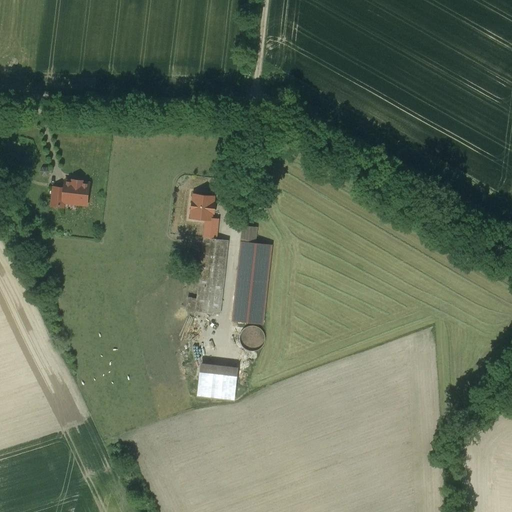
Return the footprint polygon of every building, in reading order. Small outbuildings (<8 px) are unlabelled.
[(65,188),(54,186),(51,207),(63,208),(64,201),(88,204),(92,183),(66,179),(65,188)] [(234,185),(221,184),(220,194),(232,195),(234,185)] [(218,199),(194,196),(192,217),(207,219),(216,220),(218,199)] [(205,238),(204,238),(202,252),(197,297),(196,311),(220,314),(228,240),(216,239),(217,226),(215,226),(216,220),(207,219),(205,238)] [(257,227),(243,226),(233,320),(263,324),(271,245),(255,243),(257,227)] [(261,332),(258,329),(254,328),(250,328),(247,329),(244,332),(242,335),(242,339),(242,342),(243,344),(246,347),(249,349),(251,349),(255,349),(259,347),(260,346),(262,343),(263,339),(263,336),(261,332)] [(201,364),(201,371),(237,375),(238,368),(201,364)] [(237,375),(201,371),(198,396),(235,399),(237,375)]
